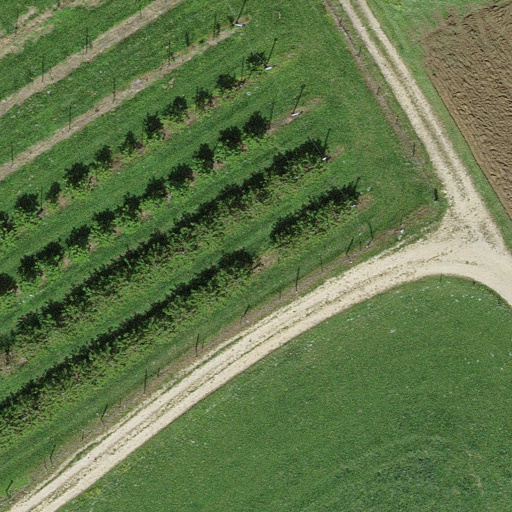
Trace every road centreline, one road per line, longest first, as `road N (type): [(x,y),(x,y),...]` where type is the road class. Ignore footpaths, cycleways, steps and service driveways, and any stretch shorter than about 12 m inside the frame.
road 1 (track): [(511,279),(487,240),(332,306),(37,511)]
road 2 (track): [(487,240),(351,0)]
